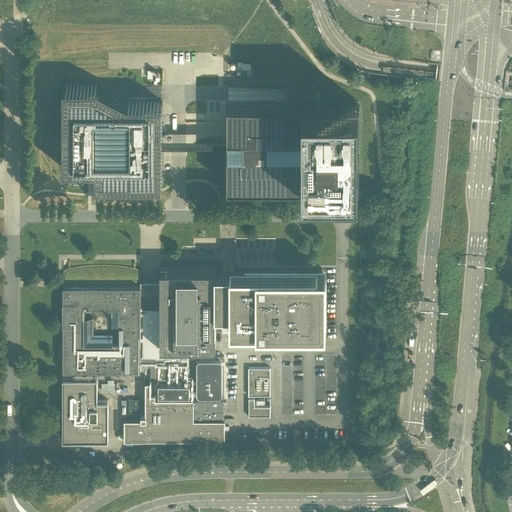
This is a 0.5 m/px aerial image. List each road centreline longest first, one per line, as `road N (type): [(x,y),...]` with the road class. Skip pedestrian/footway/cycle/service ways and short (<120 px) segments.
road 1 (secondary): [(455,442),(493,35)]
road 2 (secondary): [(453,23),(421,371)]
road 3 (unclassified): [(11,218),(343,218)]
road 4 (secondary): [(369,472),(181,474),(139,481),(82,511)]
road 5 (unclassified): [(16,503),(11,260)]
road 6 (secondary): [(226,501),(399,497),(436,474)]
road 7 (unclassified): [(11,218),(13,26)]
road 8 (unclassified): [(226,501),(267,510),(402,511)]
road 9 (secondary): [(421,371),(409,443),(369,472)]
